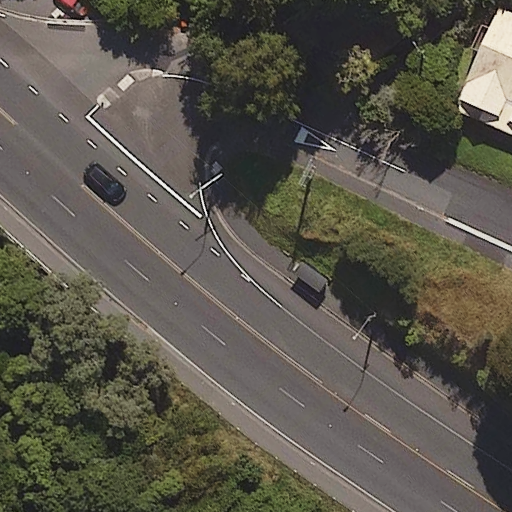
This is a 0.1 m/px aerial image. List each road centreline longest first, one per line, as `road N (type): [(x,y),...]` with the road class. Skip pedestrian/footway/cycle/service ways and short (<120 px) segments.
road 1 (trunk): [(502,511),(337,394),(39,145)]
road 2 (residential): [(511,216),(197,78),(152,77),(130,86),(39,145)]
